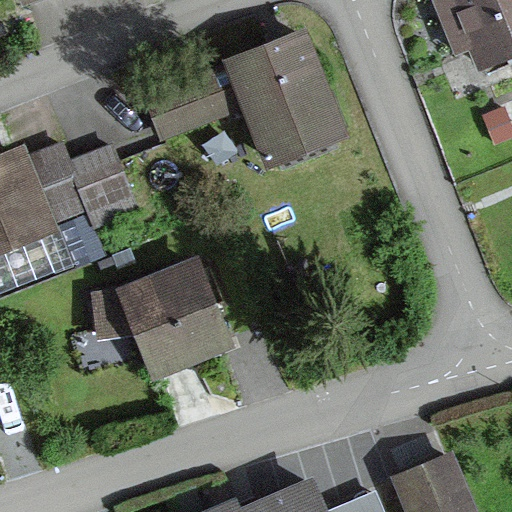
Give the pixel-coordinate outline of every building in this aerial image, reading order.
[(477,68),(511,53),(511,0),(430,0),(447,40),(463,33),(477,68)] [(268,162),(334,136),(295,35),(228,61),(268,162)] [(201,79),(144,101),(157,135),(214,112),(201,79)] [(0,240),(42,224),(82,207),(65,165),(58,147),(17,163),(15,158),(0,163),(0,240)] [(132,209),(107,148),(65,165),(82,207),(90,226),(132,209)] [(135,332),(151,370),(222,341),(192,267),(122,295),(91,298),(96,337),(135,332)] [(464,511),(442,458),(396,477),(410,511),(464,511)] [(326,511),(310,473),(235,504),(238,511),(326,511)] [(238,511),(235,504),(233,500),(204,511),(238,511)]
